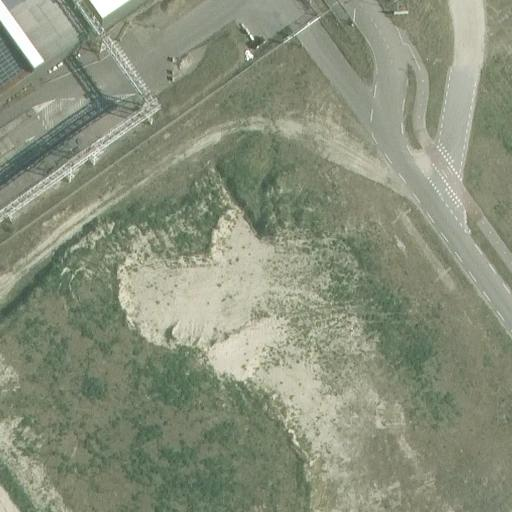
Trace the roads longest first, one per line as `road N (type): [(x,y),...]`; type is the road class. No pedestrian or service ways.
road 1 (unclassified): [(511,312),(389,143)]
road 2 (unclassified): [(389,143),(286,0)]
road 3 (unclassified): [(389,143),(389,51),(356,0)]
